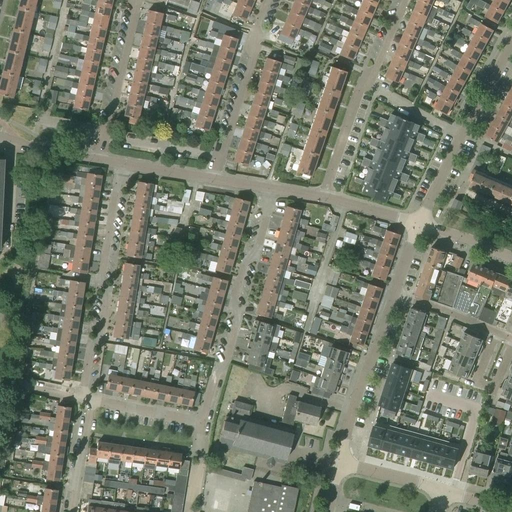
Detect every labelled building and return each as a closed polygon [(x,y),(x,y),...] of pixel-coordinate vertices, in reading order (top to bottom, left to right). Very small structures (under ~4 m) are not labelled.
[(19,0),(18,8),(33,12),(35,0),(19,0)] [(53,0),(51,7),(59,9),(61,0),(53,0)] [(94,13),(108,17),(111,4),(97,1),(92,0),(83,0),(83,3),(96,6),(94,13)] [(195,15),(200,2),(193,0),(190,0),(186,11),(195,15)] [(253,0),(238,0),(236,4),(250,10),(253,0)] [(371,17),(376,5),(364,0),(362,0),(357,11),(371,17)] [(432,5),(420,0),(418,0),(414,10),(427,16),(432,5)] [(491,6),(480,0),(470,0),(466,8),(471,11),(474,4),(483,9),(484,8),(489,10),(485,17),(497,23),(503,13),(491,6)] [(493,0),(494,0),(491,6),(503,13),(509,2),(505,0),(493,0)] [(312,9),(307,7),(294,1),(289,12),(303,18),(305,12),(310,14),(311,12),(312,9)] [(250,10),(236,4),(232,15),(245,21),(250,10)] [(15,21),(13,30),(28,33),(33,12),(18,8),(16,16),(15,16),(14,21),(15,21)] [(371,17),(357,11),(352,9),(351,13),(350,14),(355,16),(353,22),(366,28),(371,17)] [(148,10),(145,22),(160,25),(162,13),(148,10)] [(409,21),(423,27),(425,21),(430,24),(431,22),(432,18),(427,16),(414,10),(409,21)] [(89,12),(88,16),(88,18),(93,19),(92,25),(106,28),(108,17),(94,13),(89,12)] [(289,12),(284,23),(298,29),(300,23),(305,25),(306,24),(307,20),(303,18),(289,12)] [(40,37),(44,38),(44,37),(52,39),(54,30),(47,28),(50,16),(45,15),(40,37)] [(47,28),(54,30),(57,17),(50,16),(47,28)] [(66,19),(65,24),(85,28),(86,23),(66,19)] [(314,23),(307,20),(306,24),(319,29),(321,26),(314,23)] [(366,28),(353,22),(348,20),(346,24),(346,25),(350,27),(348,33),(361,39),(366,28)] [(423,27),(409,21),(404,32),(418,38),(423,27)] [(475,34),(488,41),(493,30),(476,21),(474,24),(474,26),(478,28),(475,34)] [(145,22),(142,34),(157,37),(158,30),(164,32),(165,26),(160,25),(145,22)] [(293,40),(298,29),(284,23),(280,34),(287,37),(285,43),(291,45),(293,40)] [(219,30),(218,33),(236,39),(238,31),(235,30),(221,24),(219,30)] [(89,36),(103,40),(106,28),(92,25),(89,36)] [(172,28),(165,26),(164,32),(172,33),(181,35),(182,30),(172,28)] [(9,43),(7,51),(23,55),(28,33),(13,30),(11,38),(10,38),(9,43)] [(348,33),(343,31),(341,35),(341,36),(345,38),(343,44),(356,50),(361,39),(348,33)] [(418,38),(404,32),(399,44),(413,49),(416,43),(421,45),(421,44),(423,40),(418,38)] [(218,33),(217,37),(216,38),(221,40),(219,46),(233,50),(237,39),(236,39),(218,33)] [(142,34),(140,45),(154,49),(156,42),(161,43),(161,42),(162,38),(157,37),(142,34)] [(469,45),(482,51),(488,41),(475,34),(469,45)] [(103,40),(89,36),(84,35),(83,39),(83,41),(88,42),(86,48),(100,52),(103,40)] [(44,37),(44,38),(40,56),(48,58),(49,52),(52,39),(44,37)] [(343,44),(338,42),(336,46),(336,47),(341,49),(338,55),(352,61),(356,50),(343,44)] [(72,51),(73,50),(74,46),(62,43),(60,51),(66,52),(67,50),(72,51)] [(331,47),(320,43),(318,49),(329,53),(331,47)] [(233,50),(219,46),(214,44),(213,48),(213,49),(218,51),(216,57),(230,62),(233,50)] [(413,49),(399,44),(395,55),(408,61),(413,49)] [(140,45),(137,57),(151,60),(153,54),(158,55),(159,50),(154,49),(140,45)] [(464,55),(476,62),(482,51),(469,45),(464,55)] [(83,60),(98,63),(100,52),(86,48),(83,60)] [(4,64),(2,72),(18,76),(23,55),(7,51),(5,59),(4,64)] [(183,67),(188,68),(190,62),(193,54),(188,52),(183,67)] [(458,66),(470,73),(476,62),(464,55),(459,53),(457,56),(456,57),(461,60),(458,66)] [(281,61),(293,65),(295,59),(283,55),(281,61)] [(395,55),(390,66),(403,72),(406,65),(411,68),(412,66),(413,63),(408,61),(395,55)] [(211,56),(209,60),(209,61),(214,63),(212,69),(226,73),(230,62),(216,57),(211,56)] [(134,69),(154,73),(155,74),(156,67),(155,67),(157,62),(151,60),(137,57),(134,69)] [(283,69),(285,64),(266,58),(262,69),(276,74),(278,67),(283,69)] [(44,73),(47,60),(39,59),(36,71),(44,73)] [(95,75),(98,63),(83,60),(81,72),(95,75)] [(318,63),(311,60),(307,72),(314,75),(318,63)] [(210,74),(208,80),(222,85),(226,73),(212,69),(206,67),(191,63),(189,69),(204,74),(204,73),(210,74)] [(452,76),(464,83),(470,73),(458,66),(453,63),(451,67),(450,68),(455,70),(452,76)] [(76,71),(69,69),(69,68),(55,65),(53,76),(67,79),(68,74),(75,76),(76,71)] [(330,66),(323,87),(339,93),(346,72),(330,66)] [(390,66),(385,77),(399,83),(403,72),(390,66)] [(134,69),(132,81),(146,84),(147,77),(153,79),(153,77),(154,73),(134,69)] [(276,74),(262,69),(259,81),(272,85),(274,79),(279,80),(280,79),(281,75),(276,74)] [(95,75),(81,72),(76,71),(75,76),(79,77),(78,83),(92,86),(95,75)] [(0,94),(12,98),(18,76),(2,72),(0,81),(0,80),(0,94)] [(196,76),(187,73),(186,73),(185,79),(184,79),(194,82),(194,81),(196,76)] [(446,87),(458,94),(464,83),(452,76),(446,87)] [(64,85),(72,87),(73,82),(56,78),(54,84),(64,86),(64,85)] [(34,80),(31,93),(39,94),(42,82),(34,80)] [(219,96),(222,85),(208,80),(207,86),(205,92),(219,96)] [(304,80),(300,93),(307,96),(312,83),(304,80)] [(132,81),(129,92),(143,96),(146,84),(132,81)] [(277,87),(272,85),(259,81),(255,92),(269,97),(271,90),(276,92),(276,91),(277,87)] [(75,95),(90,98),(92,86),(78,83),(73,82),(72,87),(72,88),(77,89),(75,95)] [(440,98),(452,104),(458,94),(446,87),(441,84),(439,88),(439,89),(443,92),(440,98)] [(159,87),(158,91),(157,93),(167,95),(168,89),(159,87)] [(323,87),(316,108),(332,114),(339,93),(323,87)] [(54,103),(56,91),(50,90),(47,102),(54,103)] [(129,92),(126,104),(140,107),(142,101),(147,102),(147,101),(148,97),(143,96),(129,92)] [(201,103),(215,108),(219,96),(205,92),(201,103)] [(269,97),(255,92),(251,104),(265,108),(269,97)] [(68,99),(74,100),(71,112),(80,114),(81,109),(87,110),(90,98),(75,95),(71,94),(70,98),(69,97),(68,99)] [(511,95),(509,94),(503,104),(511,109),(511,95)] [(407,118),(410,110),(384,98),(381,106),(407,118)] [(434,108),(447,115),(452,104),(440,98),(434,108)] [(297,101),(293,114),(300,117),(305,104),(297,101)] [(196,102),(195,106),(194,107),(199,109),(197,115),(211,119),(215,108),(201,103),(196,102)] [(129,117),(138,119),(140,107),(126,104),(123,116),(129,117)] [(265,108),(251,104),(248,115),(261,119),(265,108)] [(511,109),(503,104),(497,115),(510,122),(511,117),(511,109)] [(316,108),(309,129),(324,135),(332,114),(316,108)] [(192,113),(191,117),(191,118),(196,120),(194,127),(208,131),(211,119),(197,115),(192,113)] [(380,117),(379,121),(402,130),(406,120),(392,114),(391,114),(388,121),(380,117)] [(266,121),(261,119),(248,115),(244,127),(258,131),(260,125),(265,126),(265,125),(266,121)] [(497,115),(491,125),(504,132),(507,126),(511,129),(511,128),(511,122),(510,122),(497,115)] [(143,120),(138,119),(129,117),(127,123),(141,127),(143,120)] [(406,120),(402,130),(424,139),(425,135),(417,132),(420,126),(419,125),(420,125),(406,120)] [(398,140),(402,130),(379,121),(377,125),(385,128),(383,134),(398,140)] [(290,122),(285,135),(293,138),(297,125),(290,122)] [(508,135),(504,132),(491,125),(485,136),(498,143),(501,137),(506,139),(506,138),(508,135)] [(258,131),(244,127),(240,138),(254,142),(256,136),(261,138),(261,137),(263,133),(258,131)] [(276,128),(274,134),(283,137),(285,131),(276,128)] [(309,129),(302,150),(317,155),(324,135),(309,129)] [(422,143),(424,139),(402,130),(398,140),(412,146),(414,140),(422,143)] [(394,150),(398,140),(383,134),(380,141),(372,137),(371,141),(394,150)] [(259,144),(254,142),(240,138),(237,150),(250,154),(252,148),(257,149),(258,148),(259,144)] [(398,140),(394,150),(416,159),(417,155),(409,152),(412,146),(398,140)] [(375,154),(390,160),(394,150),(371,141),(369,145),(377,148),(375,154)] [(283,143),(278,156),(286,159),(290,145),(283,143)] [(484,154),(487,155),(490,148),(482,145),(471,171),(472,172),(468,180),(471,181),(469,186),(489,195),(495,182),(476,174),(484,154)] [(237,150),(233,161),(247,165),(250,154),(237,150)] [(295,171),(310,176),(317,155),(302,150),(295,171)] [(414,163),(416,159),(394,150),(390,160),(404,166),(406,160),(414,163)] [(364,157),(363,161),(385,170),(390,160),(375,154),(372,161),(364,157)] [(505,158),(499,156),(495,165),(497,166),(494,173),(498,175),(505,158)] [(270,165),(266,160),(261,164),(266,169),(270,165)] [(385,170),(408,179),(409,175),(401,172),(404,166),(390,160),(385,170)] [(382,180),(385,170),(363,161),(361,165),(369,168),(367,174),(382,180)] [(280,163),(278,174),(286,175),(288,164),(280,163)] [(73,176),(63,174),(63,172),(56,170),(54,181),(62,182),(72,183),(73,176)] [(385,170),(382,180),(396,186),(398,180),(406,183),(408,179),(385,170)] [(85,186),(99,188),(101,176),(82,173),(82,177),(86,178),(85,186)] [(374,198),(382,180),(367,174),(364,181),(356,177),(355,181),(362,184),(361,184),(365,186),(362,193),(374,198)] [(393,192),(396,186),(382,180),(374,198),(386,203),(389,195),(400,200),(401,196),(393,192)] [(136,194),(154,197),(155,192),(156,185),(138,182),(136,194)] [(510,203),(511,198),(511,189),(495,182),(489,195),(510,203)] [(99,188),(85,186),(80,185),(80,190),(78,197),(97,200),(99,188)] [(190,190),(184,189),(181,199),(188,200),(190,190)] [(152,209),(153,204),(154,197),(136,194),(134,206),(152,209)] [(97,200),(78,197),(78,202),(82,202),(81,210),(95,212),(97,200)] [(245,214),(248,202),(235,198),(231,210),(245,214)] [(463,202),(455,199),(451,206),(459,210),(463,202)] [(150,222),(151,217),(152,209),(134,206),(132,219),(145,221),(150,222)] [(167,206),(166,212),(180,214),(182,208),(167,206)] [(297,217),(299,210),(286,207),(283,218),(296,222),(300,223),(302,219),(297,217)] [(81,210),(76,209),(76,214),(80,215),(79,222),(93,224),(95,212),(81,210)] [(245,214),(231,210),(227,209),(226,214),(230,215),(228,222),(242,226),(245,214)] [(334,227),(338,217),(332,214),(329,225),(334,227)] [(298,231),(294,229),(296,222),(283,218),(279,230),(292,234),(297,235),(298,231)] [(149,229),(144,228),(145,221),(132,219),(130,231),(148,234),(149,229)] [(77,234),(91,236),(93,224),(79,222),(74,221),(73,226),(78,227),(77,234)] [(222,225),(226,227),(224,234),(238,238),(242,226),(228,222),(224,221),(222,225)] [(334,227),(329,225),(326,232),(327,232),(332,234),(334,227)] [(197,229),(189,226),(187,235),(195,237),(197,229)] [(179,239),(181,229),(176,228),(170,237),(179,239)] [(395,246),(399,235),(381,228),(379,233),(378,235),(383,236),(382,241),(395,246)] [(295,242),(290,241),(292,234),(279,230),(276,242),(289,246),(294,247),(295,242)] [(146,246),(147,241),(148,234),(130,231),(128,243),(146,246)] [(354,245),(357,235),(345,231),(342,241),(354,245)] [(238,238),(224,234),(220,232),(219,237),(223,239),(221,246),(235,249),(238,238)] [(326,234),(317,232),(314,241),(324,243),(326,234)] [(89,249),(91,236),(77,234),(72,233),(71,238),(76,239),(75,246),(89,249)] [(395,246),(382,241),(377,240),(375,245),(373,251),(378,253),(391,258),(395,246)] [(292,254),(287,253),(289,246),(276,242),(273,254),(286,258),(290,259),(292,254)] [(51,245),(42,243),(41,252),(49,254),(51,245)] [(144,258),(145,253),(146,246),(128,243),(126,255),(144,258)] [(216,249),(220,250),(218,257),(232,261),(235,249),(221,246),(217,244),(216,249)] [(75,246),(71,246),(70,250),(69,258),(87,261),(89,249),(75,246)] [(323,247),(319,256),(326,260),(330,250),(323,247)] [(431,248),(426,263),(425,264),(444,270),(446,263),(452,265),(457,256),(446,252),(431,247),(431,248)] [(188,255),(188,252),(184,251),(182,254),(180,261),(187,263),(189,255),(188,255)] [(378,253),(373,251),(371,257),(376,258),(374,264),(387,269),(391,258),(378,253)] [(39,253),(36,269),(47,270),(50,255),(39,253)] [(288,266),(284,265),(286,258),(273,254),(269,266),(282,270),(287,271),(288,266)] [(216,263),(214,269),(228,273),(232,261),(218,257),(214,256),(212,261),(216,263)] [(459,268),(463,259),(457,256),(452,265),(459,268)] [(87,261),(69,258),(68,263),(72,263),(71,271),(85,273),(87,261)] [(123,275),(137,277),(141,278),(141,273),(138,272),(139,265),(125,263),(123,275)] [(387,269),(374,264),(369,263),(368,268),(372,270),(370,276),(383,281),(387,269)] [(463,277),(453,308),(467,314),(474,297),(480,283),(486,268),(474,263),(467,278),(463,277)] [(307,264),(305,273),(314,276),(317,267),(307,264)] [(444,270),(425,264),(420,280),(442,287),(447,271),(444,270)] [(285,278),(280,277),(282,270),(269,266),(266,278),(279,282),(284,283),(285,278)] [(491,288),(498,273),(486,268),(480,283),(491,288)] [(339,272),(330,269),(326,282),(335,285),(339,272)] [(442,287),(437,303),(453,308),(463,277),(447,271),(442,287)] [(504,297),(506,291),(511,279),(498,273),(491,288),(491,289),(494,291),(493,293),(504,297)] [(139,286),(135,286),(137,277),(123,275),(121,288),(138,290),(139,286)] [(207,281),(211,282),(209,289),(223,293),(226,281),(209,276),(207,281)] [(277,288),(279,282),(266,278),(263,290),(276,293),(280,295),(282,290),(277,288)] [(294,279),(294,281),(293,285),(308,290),(310,284),(294,279)] [(506,324),(511,309),(511,279),(506,291),(504,297),(497,313),(492,325),(495,326),(498,321),(506,324)] [(84,283),(65,280),(64,284),(69,285),(68,293),(82,295),(84,283)] [(442,287),(420,280),(415,295),(437,303),(442,287)] [(381,288),(363,282),(361,287),(366,289),(364,295),(377,300),(381,288)] [(326,285),(323,294),(333,298),(335,298),(338,289),(326,285)] [(140,291),(138,290),(121,288),(119,300),(138,303),(138,298),(140,291)] [(204,293),(208,294),(206,301),(220,305),(223,293),(209,289),(205,288),(204,293)] [(278,301),(274,300),(276,293),(263,290),(259,302),(272,305),(277,307),(278,301)] [(291,298),(300,300),(304,302),(307,294),(293,290),(291,298)] [(63,292),(62,296),(61,304),(80,307),(82,295),(68,293),(63,292)] [(330,306),(333,298),(323,294),(319,305),(329,309),(330,306)] [(377,300),(364,295),(359,294),(357,299),(362,300),(360,307),(373,311),(377,300)] [(166,304),(168,296),(161,295),(160,303),(166,304)] [(178,305),(180,297),(173,295),(171,303),(178,305)] [(136,315),(137,310),(138,303),(119,300),(117,312),(131,314),(136,315)] [(201,305),(204,306),(203,313),(216,317),(220,305),(206,301),(202,300),(201,305)] [(485,303),(477,300),(471,314),(479,318),(483,307),(485,303)] [(275,313),(271,311),(272,305),(259,302),(256,314),(274,318),(275,313)] [(80,307),(61,304),(60,309),(59,316),(78,319),(80,307)] [(360,307),(355,305),(354,310),(358,312),(356,318),(370,323),(373,311),(360,307)] [(492,325),(497,313),(483,307),(479,318),(478,319),(492,325)] [(423,320),(425,313),(411,308),(407,319),(424,325),(425,321),(423,320)] [(511,333),(511,309),(506,324),(503,330),(511,333)] [(321,311),(318,317),(327,321),(329,314),(321,311)] [(131,314),(117,312),(115,324),(133,327),(134,322),(130,322),(131,314)] [(197,317),(201,318),(199,325),(213,329),(216,317),(203,313),(199,312),(197,317)] [(78,319),(59,316),(59,321),(57,329),(76,331),(78,319)] [(447,319),(439,316),(435,328),(438,329),(443,331),(447,319)] [(356,318),(351,317),(350,321),(349,323),(354,324),(352,329),(352,330),(366,334),(370,323),(356,318)] [(314,318),(311,324),(317,326),(319,320),(314,318)] [(259,319),(258,321),(254,320),(251,330),(271,336),(276,337),(280,326),(259,319)] [(403,331),(424,338),(426,333),(422,332),(424,325),(407,319),(403,331)] [(131,339),(132,335),(133,327),(115,324),(113,336),(131,339)] [(196,337),(210,341),(213,329),(199,325),(195,324),(194,329),(198,330),(196,337)] [(296,325),(294,332),(302,334),(303,327),(296,325)] [(460,342),(480,350),(482,346),(479,345),(482,339),(477,337),(478,333),(464,326),(462,331),(464,332),(460,342)] [(362,346),(366,334),(352,330),(352,329),(348,328),(346,333),(346,334),(350,336),(348,341),(362,346)] [(74,344),(76,331),(57,329),(57,333),(55,341),(74,344)] [(434,341),(439,342),(443,331),(438,329),(434,341)] [(269,341),(271,336),(251,330),(248,341),(276,348),(277,344),(269,341)] [(403,331),(399,342),(420,349),(424,338),(403,331)] [(191,341),(194,342),(193,349),(206,353),(210,341),(196,337),(192,336),(191,341)] [(155,348),(156,339),(141,337),(140,345),(155,348)] [(74,344),(55,341),(55,345),(59,346),(58,354),(72,356),(74,344)] [(276,348),(248,341),(246,351),(265,357),(266,351),(274,353),(276,348)] [(430,352),(436,354),(439,342),(434,341),(430,352)] [(420,349),(399,342),(396,353),(416,360),(420,349)] [(456,351),(473,359),(476,354),(478,355),(480,350),(460,342),(456,351)] [(443,357),(447,348),(441,345),(438,355),(443,357)] [(330,347),(327,357),(346,363),(349,353),(330,347)] [(109,356),(128,357),(128,349),(110,348),(109,356)] [(130,368),(135,369),(138,349),(133,348),(130,368)] [(265,357),(246,351),(243,362),(262,367),(265,357)] [(452,361),(472,369),(474,365),(471,364),(473,359),(456,351),(452,361)] [(58,354),(53,353),(53,357),(57,358),(56,366),(70,368),(72,356),(58,354)] [(327,357),(323,368),(342,374),(346,363),(327,357)] [(472,369),(452,361),(448,371),(445,370),(443,376),(457,382),(460,376),(465,378),(467,373),(470,374),(472,369)] [(420,362),(418,368),(430,372),(432,366),(420,362)] [(393,363),(389,374),(410,381),(413,381),(416,371),(393,363)] [(56,366),(51,365),(51,370),(55,370),(54,378),(68,380),(70,368),(56,366)] [(323,368),(320,378),(339,384),(342,374),(323,368)] [(118,391),(120,377),(121,373),(116,372),(115,376),(108,375),(105,388),(118,391)] [(120,377),(118,391),(130,393),(132,380),(133,375),(128,374),(127,378),(120,377)] [(389,374),(386,384),(405,390),(407,391),(410,381),(389,374)] [(503,384),(511,387),(511,376),(510,375),(507,381),(505,380),(503,384)] [(132,380),(130,393),(142,396),(145,382),(146,378),(140,376),(139,381),(132,380)] [(339,384),(320,378),(316,376),(311,393),(328,398),(330,392),(335,394),(339,384)] [(145,382),(142,396),(154,398),(157,385),(158,380),(152,379),(151,383),(145,382)] [(157,385),(154,398),(166,401),(169,387),(170,382),(164,381),(164,386),(157,385)] [(169,387),(166,401),(178,403),(181,389),(182,385),(177,384),(176,388),(169,387)] [(386,384),(382,394),(404,401),(401,400),(405,390),(386,384)] [(511,387),(503,384),(501,388),(503,389),(501,395),(507,397),(505,403),(511,405),(511,387)] [(189,386),(188,391),(181,389),(178,403),(190,406),(194,387),(189,386)] [(198,405),(200,393),(194,392),(191,404),(198,405)] [(249,417),(252,406),(234,401),(233,403),(231,403),(229,409),(232,409),(230,417),(225,416),(224,421),(219,436),(220,436),(219,441),(220,442),(219,446),(267,459),(265,464),(267,466),(270,467),(273,466),(274,461),(283,463),(285,459),(286,459),(286,457),(292,436),(292,434),(291,434),(293,430),(291,429),(294,419),(314,425),(314,426),(320,407),(319,406),(319,407),(295,401),(296,396),(288,394),(281,422),(279,421),(278,425),(249,417)] [(382,394),(379,405),(385,407),(391,409),(396,411),(400,412),(404,401),(382,394)] [(56,413),(55,418),(68,420),(70,408),(57,406),(51,405),(50,412),(56,413)] [(484,414),(494,417),(496,409),(486,406),(484,414)] [(497,409),(496,409),(494,417),(492,424),(503,427),(507,411),(497,409)] [(16,413),(15,421),(27,423),(28,415),(16,413)] [(66,432),(68,420),(55,418),(49,417),(48,420),(48,423),(54,424),(53,430),(66,432)] [(375,421),(368,445),(369,445),(379,448),(386,424),(375,421)] [(386,424),(379,448),(390,451),(396,427),(386,424)] [(396,427),(390,451),(400,454),(407,430),(396,427)] [(46,436),(46,438),(45,441),(64,444),(66,432),(53,430),(52,437),(46,436)] [(407,430),(400,454),(411,457),(417,433),(407,430)] [(417,433),(411,457),(421,460),(428,436),(417,433)] [(428,436),(421,460),(431,463),(438,439),(428,436)] [(497,448),(505,450),(508,439),(500,437),(497,448)] [(438,439),(431,463),(442,465),(448,442),(438,439)] [(45,446),(51,447),(49,454),(62,456),(64,444),(45,441),(45,445),(45,446)] [(87,462),(95,463),(96,457),(107,458),(109,443),(97,442),(96,449),(89,448),(87,462)] [(448,442),(442,465),(453,468),(459,445),(448,442)] [(119,460),(121,445),(109,443),(107,458),(107,463),(118,464),(119,460)] [(131,462),(133,447),(121,445),(119,460),(131,462)] [(143,464),(145,449),(133,447),(131,462),(143,464)] [(485,448),(484,454),(478,474),(480,475),(481,476),(487,478),(493,456),(488,455),(489,450),(485,448)] [(155,465),(157,450),(145,449),(143,464),(155,465)] [(167,467),(169,452),(157,450),(155,465),(167,467)] [(476,474),(478,474),(484,454),(475,451),(469,473),(475,474),(476,474)] [(180,459),(181,454),(169,452),(167,467),(177,469),(187,470),(189,461),(180,459)] [(498,480),(500,480),(507,454),(501,453),(500,455),(498,455),(491,479),(497,480),(498,480)] [(42,461),(42,462),(42,465),(60,468),(62,456),(49,454),(48,461),(42,461)] [(511,455),(507,454),(500,480),(503,481),(503,482),(509,484),(511,473),(511,455)] [(47,471),(46,478),(58,480),(60,468),(42,465),(41,469),(41,470),(47,471)] [(246,476),(245,479),(250,480),(253,469),(242,467),(240,475),(246,476)] [(298,489),(298,488),(280,484),(280,485),(281,485),(280,487),(261,483),(261,482),(259,482),(253,481),(246,511),(291,511),(296,488),(298,489)] [(37,495),(37,496),(36,499),(55,502),(57,490),(44,488),(43,496),(37,495)] [(40,511),(53,511),(55,502),(36,499),(36,503),(36,504),(41,505),(40,511)] [(88,499),(88,500),(85,511),(98,511),(99,507),(100,501),(90,499),(88,499)] [(99,507),(98,511),(110,511),(111,509),(112,502),(100,501),(99,507)]
